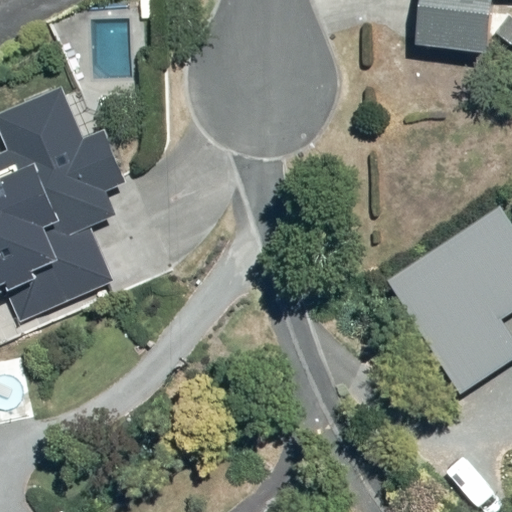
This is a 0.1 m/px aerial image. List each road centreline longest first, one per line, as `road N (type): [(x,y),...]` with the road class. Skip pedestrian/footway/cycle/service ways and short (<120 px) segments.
road 1 (residential): [(387,511),(328,416),(268,246),(262,0)]
road 2 (unknown): [(328,416),(215,511)]
